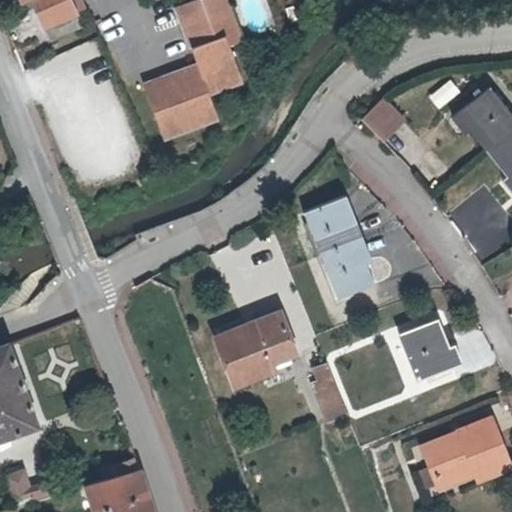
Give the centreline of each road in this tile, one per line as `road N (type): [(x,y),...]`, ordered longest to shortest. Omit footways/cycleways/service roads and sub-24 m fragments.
road 1 (residential): [(329,120),(287,178),(243,211),(88,293)]
road 2 (residential): [(329,120),(420,212),(511,354)]
road 3 (residential): [(173,511),(88,293)]
road 4 (residential): [(88,293),(0,82)]
road 5 (residential): [(511,38),(429,46),(388,64),(329,120)]
